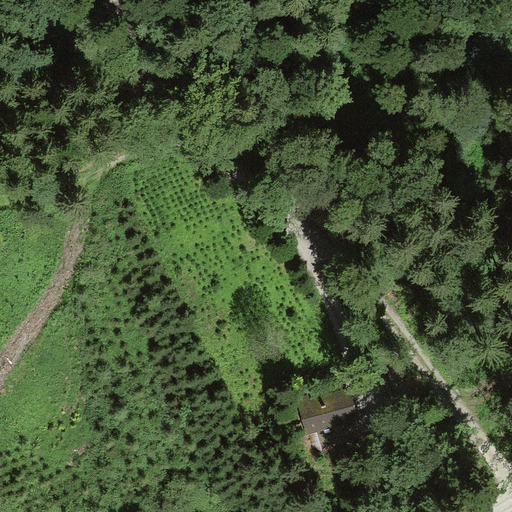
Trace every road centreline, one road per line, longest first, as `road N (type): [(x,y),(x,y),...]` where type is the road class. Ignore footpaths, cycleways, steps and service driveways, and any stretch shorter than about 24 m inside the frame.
road 1 (track): [(393,511),(365,400),(325,297),(274,206),(239,169),(26,0)]
road 2 (track): [(303,249),(372,307),(482,436),(511,451)]
